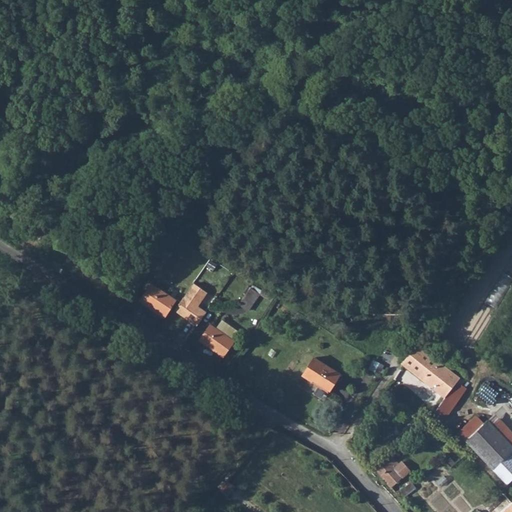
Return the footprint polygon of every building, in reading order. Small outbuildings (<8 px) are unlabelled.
[(158,245),(146,262),(157,269),(169,252),(158,245)] [(149,283),(138,299),(169,320),(173,313),(180,303),(149,283)] [(180,303),(173,313),(195,329),(206,313),(197,307),(207,293),(194,284),(180,303)] [(250,289),(240,304),(247,309),(257,294),(250,289)] [(210,326),(199,341),(222,356),(232,342),(210,326)] [(416,344),(401,365),(425,383),(426,382),(440,363),(416,344)] [(312,359),(301,378),(309,383),(310,381),(329,393),(339,376),(312,359)] [(440,363),(426,382),(445,398),(460,379),(440,363)] [(511,448),(487,420),(464,442),(505,488),(511,480),(511,448)] [(391,455),(375,469),(392,488),(410,472),(403,464),(400,465),(391,455)] [(225,482),(218,491),(226,498),(231,491),(233,488),(227,483),(225,482)]
